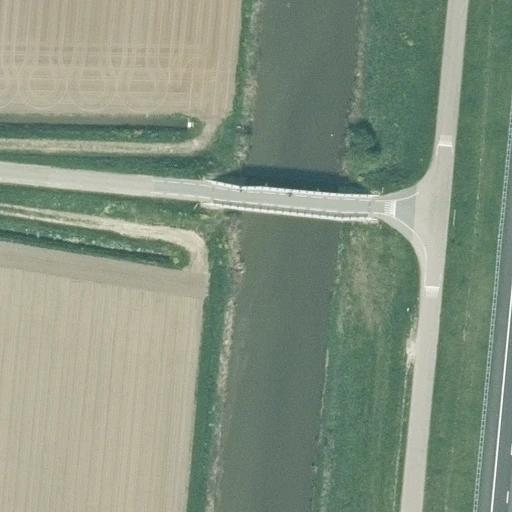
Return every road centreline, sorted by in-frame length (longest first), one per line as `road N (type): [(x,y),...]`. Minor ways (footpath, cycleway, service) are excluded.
road 1 (unclassified): [(434,217),(0,177)]
road 2 (unclassified): [(408,511),(434,217)]
road 3 (unclassified): [(434,217),(454,0)]
